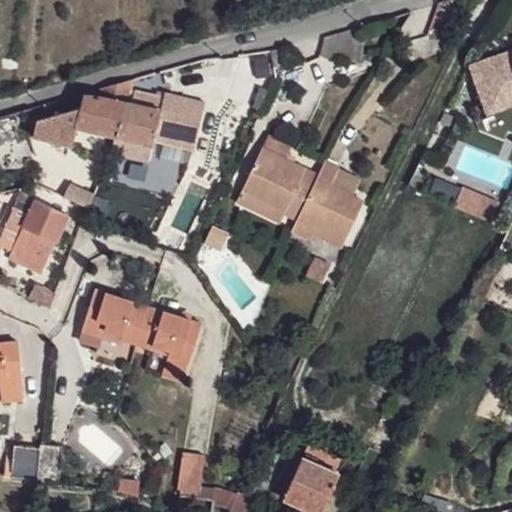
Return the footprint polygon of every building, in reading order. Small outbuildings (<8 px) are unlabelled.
[(327,36),(326,54),(368,57),(371,22),(327,36)] [(511,51),(509,51),(465,66),(478,102),(511,89),(511,51)] [(227,90),(273,80),(272,74),(270,65),(225,71),(227,90)] [(97,88),(95,99),(122,104),(128,80),(97,88)] [(160,97),(156,111),(151,141),(190,150),(201,101),(162,91),(160,97)] [(143,94),(139,107),(156,111),(160,97),(143,94)] [(105,153),(147,162),(151,141),(156,111),(139,107),(122,104),(95,99),(81,95),(79,105),(34,117),(29,139),(74,126),(112,137),(105,153)] [(319,169),(265,143),(244,186),(286,207),(284,211),(298,217),(316,225),(313,230),(343,244),(364,196),(350,190),(333,181),(340,163),(326,156),(319,169)] [(340,163),(333,181),(350,190),(359,172),(340,163)] [(452,202),(491,220),(498,203),(460,185),(452,202)] [(238,196),(280,217),(284,211),(286,207),(244,186),(238,196)] [(65,217),(19,197),(5,234),(17,238),(9,259),(43,273),(65,217)] [(293,227),(310,235),(313,230),(316,225),(298,217),(293,227)] [(223,234),(208,226),(199,244),(215,252),(223,234)] [(51,287),(30,278),(23,294),(44,304),(51,287)] [(94,285),(77,337),(116,349),(120,336),(151,346),(153,342),(170,348),(168,350),(189,356),(202,318),(94,285)] [(0,377),(18,376),(16,341),(0,341),(0,377)] [(0,402),(19,402),(18,376),(0,377),(0,402)] [(419,388),(399,378),(382,413),(402,422),(419,388)] [(59,443),(34,441),(34,446),(32,475),(56,477),(59,443)] [(333,473),(339,459),(302,444),(296,457),(333,473)] [(32,475),(34,446),(10,445),(8,481),(32,483),(32,475)] [(279,497),(296,457),(272,447),(252,493),(276,502),(279,497)] [(195,499),(200,457),(178,454),(172,492),(176,492),(175,496),(195,499)] [(313,511),(315,511),(333,473),(296,457),(279,497),(313,511)] [(231,507),(228,511),(246,511),(250,500),(237,494),(231,507)] [(195,499),(175,496),(172,511),(205,511),(207,501),(195,499)]
